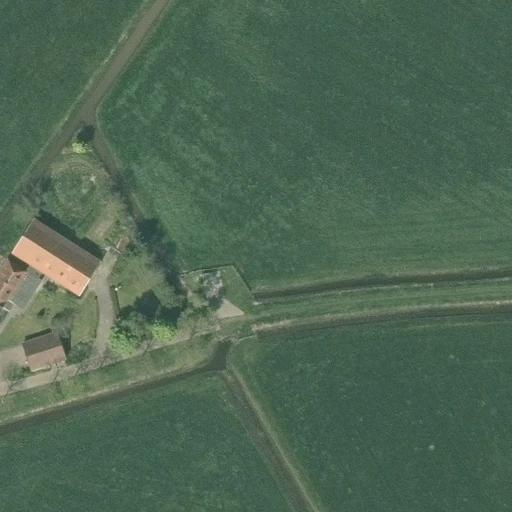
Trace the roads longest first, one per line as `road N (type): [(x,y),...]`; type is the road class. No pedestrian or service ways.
road 1 (track): [(214,326),(511,292)]
road 2 (residential): [(0,390),(214,326)]
